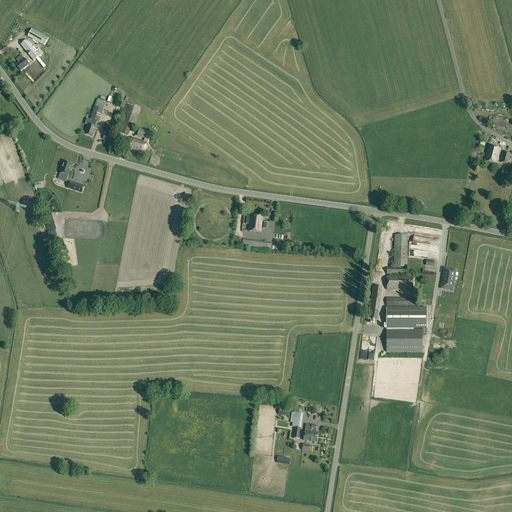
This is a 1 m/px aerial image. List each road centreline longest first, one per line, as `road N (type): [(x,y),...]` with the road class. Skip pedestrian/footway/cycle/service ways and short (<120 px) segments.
road 1 (tertiary): [(374,211),(214,187),(90,152),(46,129),(0,69)]
road 2 (unclassified): [(327,511),(356,327)]
road 3 (residential): [(402,215),(382,269),(382,326),(356,327)]
road 4 (residential): [(447,223),(423,358)]
